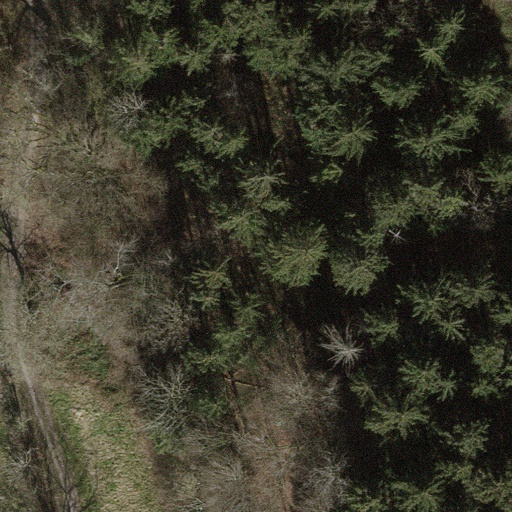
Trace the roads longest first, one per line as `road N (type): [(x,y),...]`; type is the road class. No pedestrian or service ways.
road 1 (track): [(77,511),(15,326),(18,209),(45,39),(42,0)]
road 2 (track): [(511,142),(492,79),(484,0)]
